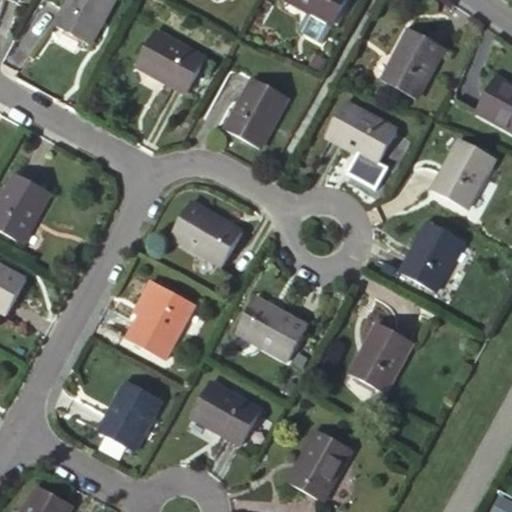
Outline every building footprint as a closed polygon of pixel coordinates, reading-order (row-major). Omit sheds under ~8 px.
[(112,1),(110,0),(70,0),(52,33),(84,51),(112,1)] [(349,2),(346,0),(286,0),(282,7),(332,33),(349,2)] [(448,52),(414,33),(385,83),(396,89),(409,96),(420,102),(448,52)] [(204,62),(155,34),(135,70),(185,96),(204,62)] [(511,79),(509,78),(497,115),(511,120),(511,79)] [(289,103),(255,83),(228,132),(263,151),(289,103)] [(403,135),(353,109),(336,138),(385,167),(403,135)] [(503,162),(470,142),(440,189),(476,209),(503,162)] [(55,199),(24,182),(0,223),(0,231),(29,247),(55,199)] [(247,240),(196,211),(178,240),(229,269),(247,240)] [(470,244),(437,225),(408,275),(441,294),(470,244)] [(25,292),(0,278),(0,318),(8,323),(25,292)] [(207,314),(162,289),(155,303),(160,307),(149,327),(138,347),(177,369),(207,314)] [(155,303),(143,323),(149,327),(160,307),(155,303)] [(308,343),(256,314),(237,348),(289,376),(308,343)] [(421,354),(385,334),(356,386),(390,407),(421,354)] [(267,416),(217,386),(199,419),(250,446),(267,416)] [(173,408),(137,388),(110,440),(145,459),(173,408)] [(357,454),(322,435),(296,485),(331,504),(357,454)] [(63,511),(33,497),(24,511),(63,511)] [(511,511),(511,502),(497,498),(492,511),(511,511)]
